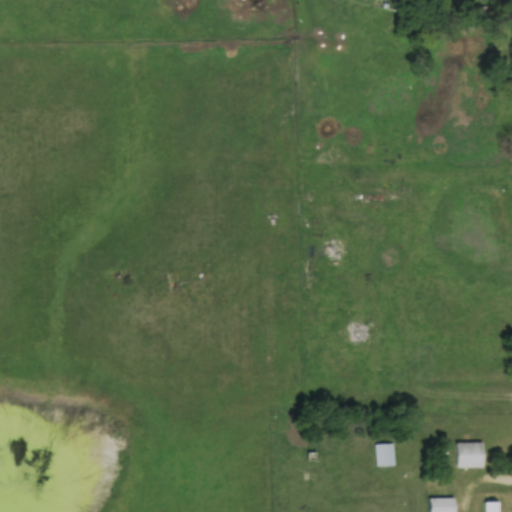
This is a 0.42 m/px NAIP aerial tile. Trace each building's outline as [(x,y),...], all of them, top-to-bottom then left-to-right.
[(344,243),(322,243),(322,257),(344,257),(344,243)] [(483,467),(483,441),(452,441),(452,467),(483,467)] [(373,466),(392,465),(392,443),(373,443),(373,466)] [(454,511),(454,498),(425,498),(424,511),(454,511)] [(481,502),(481,511),(498,511),(498,502),(481,502)]
